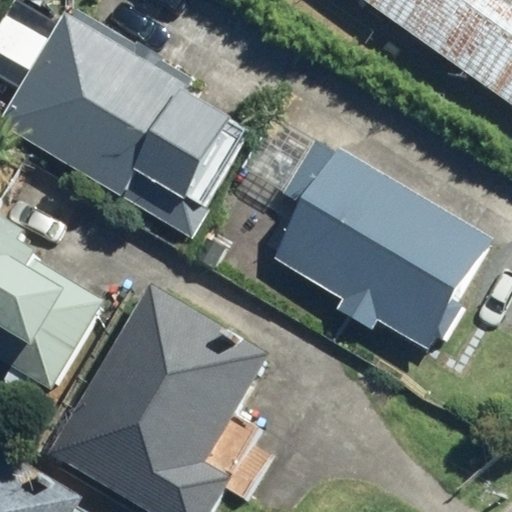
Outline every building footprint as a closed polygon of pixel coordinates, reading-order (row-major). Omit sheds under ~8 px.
[(210,215),(258,134),(27,0),(8,0),(0,14),(0,78),(29,96),(9,130),(140,206),(154,182),(210,215)] [(511,0),(360,0),(511,110),(511,0)] [(248,172),(311,209),(277,265),(351,309),(346,317),(383,339),(389,328),(437,357),(499,253),(279,121),(248,172)] [(0,219),(0,364),(16,374),(10,383),(37,399),(43,388),(71,405),(155,266),(91,228),(71,262),(0,219)] [(284,362),(162,291),(61,463),(146,511),(230,511),(245,488),(219,473),(284,362)] [(0,511),(98,511),(103,505),(0,443),(0,511)]
